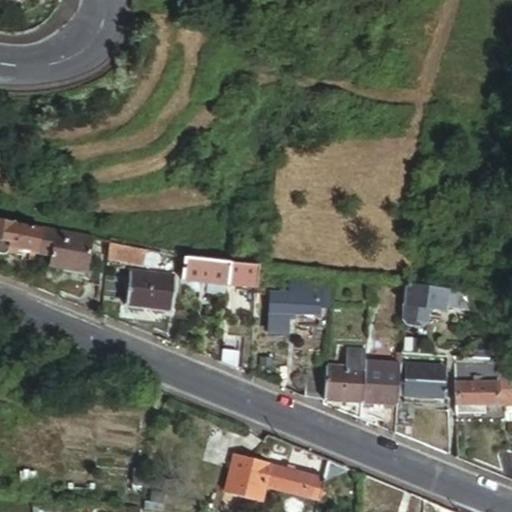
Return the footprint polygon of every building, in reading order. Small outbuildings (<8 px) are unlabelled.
[(36,253),(40,229),(0,220),(0,255),(3,256),(8,253),(8,247),(24,251),(29,252),(36,253)] [(84,272),(90,239),(40,229),(36,253),(50,255),(48,265),(84,272)] [(147,251),(113,244),(108,243),(107,258),(144,266),(147,252),(147,251)] [(177,258),(147,252),(144,266),(175,272),(177,258)] [(227,286),(229,263),(185,258),(181,281),(200,283),(207,284),(227,286)] [(256,289),(258,266),(229,263),(227,286),(256,289)] [(175,276),(130,272),(126,307),(171,312),(175,276)] [(312,275),(289,272),(289,281),(312,281),(312,275)] [(85,280),(78,305),(94,311),(101,286),(85,280)] [(200,283),(181,281),(179,291),(199,293),(200,283)] [(300,315),(317,315),(318,306),(318,281),(312,281),(289,281),(288,294),(271,293),(271,314),(271,334),(288,335),(288,320),(300,320),(300,315)] [(330,282),(318,281),(318,306),(330,306),(330,282)] [(227,286),(207,284),(206,294),(226,296),(227,286)] [(446,304),(447,290),(405,284),(403,305),(421,308),(427,308),(429,308),(445,310),(446,304)] [(457,306),(459,291),(447,290),(446,304),(457,306)] [(472,307),(459,291),(457,306),(478,313),(472,307)] [(421,308),(403,305),(402,321),(406,327),(421,329),(427,324),(429,308),(427,308),(427,313),(421,313),(421,308)] [(220,363),(223,331),(204,330),(201,355),(220,363)] [(240,332),(223,331),(220,363),(238,370),(240,332)] [(416,341),(403,340),(402,352),(415,353),(416,341)] [(347,350),(345,368),(363,369),(363,363),(364,352),(347,350)] [(398,379),(399,365),(363,363),(363,369),(362,377),(398,379)] [(405,365),(403,397),(441,399),(442,368),(405,365)] [(498,383),(498,377),(498,367),(456,366),(456,382),(498,383)] [(326,369),(323,401),(360,403),(362,377),(363,369),(345,368),(326,367),(326,369)] [(326,369),(307,368),(305,398),(323,401),(326,369)] [(362,377),(360,403),(396,406),(398,379),(362,377)] [(511,405),(511,384),(511,377),(510,377),(498,377),(498,383),(498,406),(511,405)] [(487,405),(498,406),(498,383),(456,382),(455,413),(486,414),(487,405)] [(429,448),(431,414),(416,413),(414,442),(429,448)] [(511,452),(497,452),(501,477),(511,481),(511,452)] [(321,477),(230,453),(220,491),(260,501),(263,487),(315,500),(321,477)] [(134,486),(126,486),(126,501),(135,501),(134,486)] [(71,511),(72,501),(34,497),(34,511),(71,511)]
